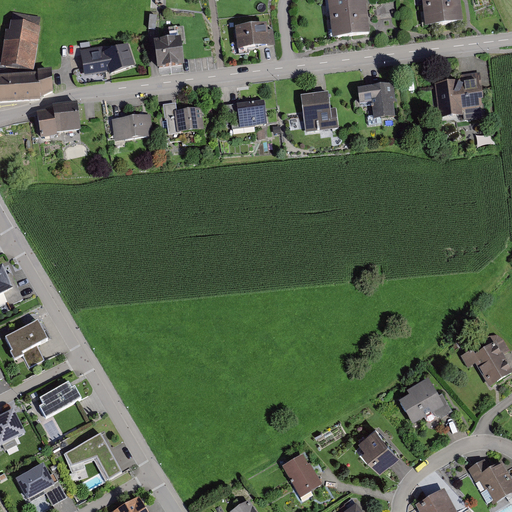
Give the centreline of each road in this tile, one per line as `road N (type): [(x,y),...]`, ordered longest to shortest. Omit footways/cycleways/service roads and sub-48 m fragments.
road 1 (residential): [(0,117),(77,94),(511,38)]
road 2 (residential): [(152,475),(17,243)]
road 3 (residential): [(402,511),(423,465),(458,444),(494,448),(511,460)]
